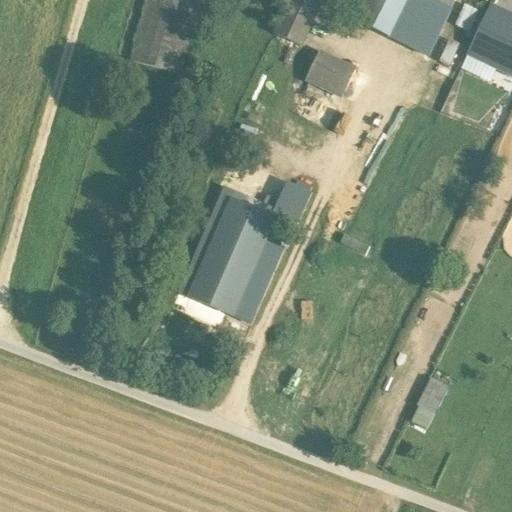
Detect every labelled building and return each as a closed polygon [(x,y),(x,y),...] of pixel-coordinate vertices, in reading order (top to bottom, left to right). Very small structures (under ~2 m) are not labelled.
[(146,0),(145,8),(195,21),(200,0),(146,0)] [(291,0),(277,35),(305,48),(327,0),(291,0)] [(346,0),(341,12),(358,20),(367,0),(346,0)] [(367,0),(358,20),(391,37),(409,0),(367,0)] [(425,0),(409,0),(391,37),(430,56),(451,12),(427,1),(425,0)] [(455,0),(426,0),(427,1),(451,12),(455,0)] [(473,32),(482,11),(469,5),(460,27),(473,32)] [(130,62),(180,76),(195,21),(145,8),(130,62)] [(511,18),(490,8),(467,55),(511,75),(511,18)] [(355,71),(319,54),(307,77),(344,95),(355,71)] [(327,130),(344,95),(307,77),(291,112),(327,130)] [(272,220),(220,200),(183,294),(235,315),(272,220)] [(414,425),(433,434),(453,391),(435,382),(414,425)]
